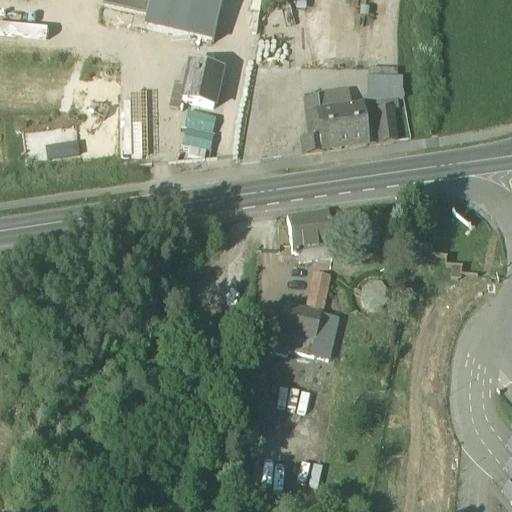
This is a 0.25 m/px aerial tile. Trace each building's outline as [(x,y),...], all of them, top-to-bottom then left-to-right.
[(105,0),(103,9),(147,18),(150,0),(105,0)] [(150,0),(147,18),(144,31),(212,45),(219,10),(210,8),(171,0),(150,0)] [(202,70),(206,59),(191,53),(187,64),(202,70)] [(180,106),(211,112),(218,76),(187,69),(180,106)] [(402,103),(402,80),(366,79),(366,103),(402,103)] [(298,143),(301,157),(323,154),(323,153),(348,150),(363,148),(356,111),(316,118),(312,96),(300,98),(308,141),(298,143)] [(375,116),(379,146),(394,144),(389,114),(375,116)] [(286,222),(291,257),(294,256),(330,251),(332,251),(327,216),(286,222)] [(297,258),(299,266),(331,261),(330,251),(294,256),(294,258),(297,258)] [(436,258),(434,275),(461,279),(463,268),(446,265),(447,260),(436,258)] [(314,277),(306,315),(320,318),(328,280),(314,277)] [(381,286),(369,285),(360,293),(360,305),(368,314),(380,315),(389,306),(389,294),(381,286)] [(283,310),(277,335),(314,343),(320,319),(320,318),(306,315),(283,310)] [(336,323),(320,319),(314,343),(310,359),(327,363),(336,323)] [(272,357),(287,359),(288,354),(310,359),(314,343),(277,335),(272,357)] [(251,395),(240,394),(238,414),(249,415),(251,395)] [(247,436),(249,415),(238,414),(236,435),(247,436)]
